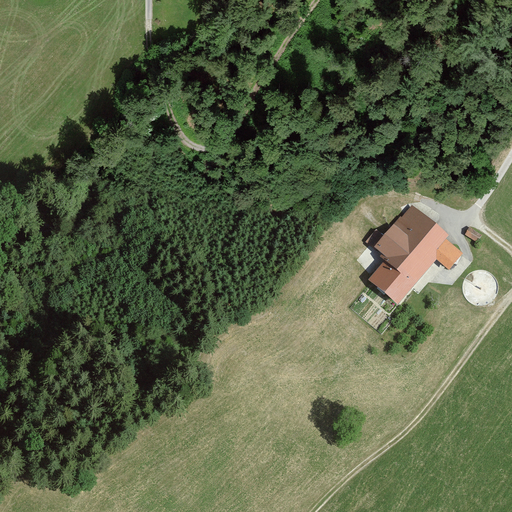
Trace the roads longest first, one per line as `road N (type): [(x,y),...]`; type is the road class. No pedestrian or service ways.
road 1 (track): [(149,0),(149,55),(181,138),(204,146),(229,134),(319,0)]
road 2 (track): [(511,299),(404,433),(350,473),(316,511)]
